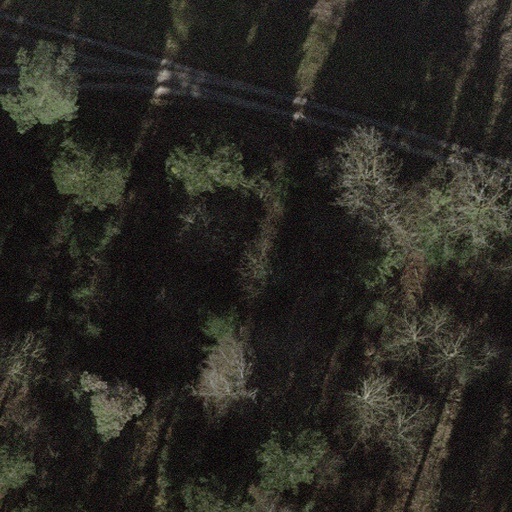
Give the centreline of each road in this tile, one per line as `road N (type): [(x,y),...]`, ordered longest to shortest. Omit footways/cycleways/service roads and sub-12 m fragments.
road 1 (track): [(0,90),(180,85),(511,177)]
road 2 (track): [(180,85),(0,28)]
